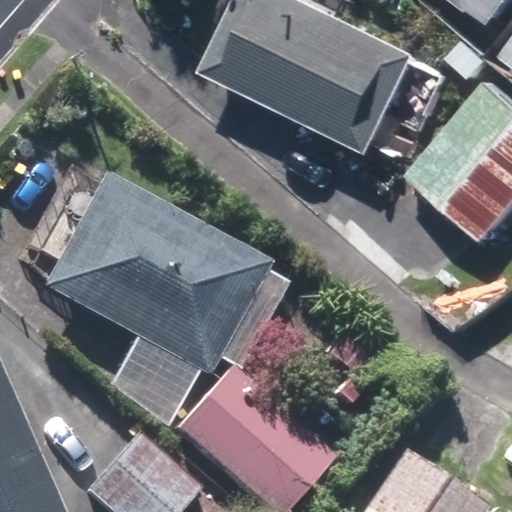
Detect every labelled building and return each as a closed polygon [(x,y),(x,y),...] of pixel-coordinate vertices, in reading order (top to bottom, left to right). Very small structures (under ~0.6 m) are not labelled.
[(243,0),(208,73),(372,151),(420,53),(311,0),(243,0)] [(464,0),(485,15),(496,0),(464,0)] [(450,58),(473,79),(490,60),(466,39),(450,58)] [(411,177),(487,240),(511,209),(511,101),(488,82),(411,177)] [(88,186),(33,286),(192,374),(243,279),(243,277),(245,273),(88,186)] [(350,381),(373,352),(344,328),(321,357),(350,381)] [(404,369),(383,392),(397,404),(418,383),(404,369)] [(219,379),(169,437),(251,511),(274,511),(318,464),(219,379)] [(355,392),(343,383),(332,397),(344,406),(355,392)] [(0,511),(42,511),(0,413),(0,511)] [(123,440),(77,495),(97,511),(164,511),(183,491),(123,440)] [(473,511),(478,505),(394,452),(356,511),(473,511)]
